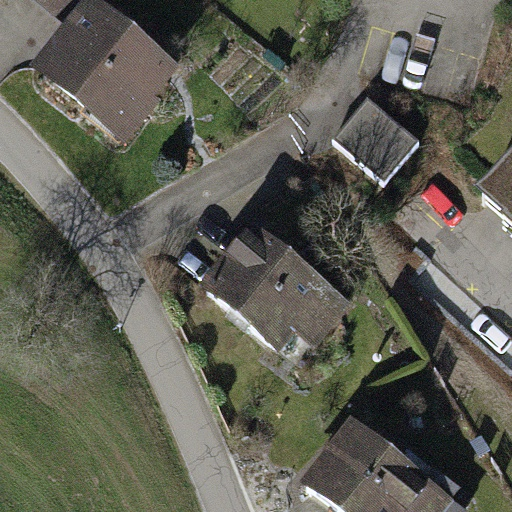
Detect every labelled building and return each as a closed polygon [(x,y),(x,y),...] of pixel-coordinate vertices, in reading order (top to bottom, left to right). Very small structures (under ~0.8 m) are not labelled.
[(26,0),(70,35),(90,9),(95,13),(104,3),(109,7),(114,0),(26,0)] [(95,13),(90,9),(70,35),(31,83),(126,159),(162,115),(157,110),(180,81),(95,13)] [(422,151),(370,109),(336,152),(388,194),(422,151)] [(511,182),(486,211),(511,234),(511,182)] [(352,315),(251,235),(199,300),(281,365),(297,345),(316,360),(352,315)] [(457,511),(353,430),(301,497),(319,511),(457,511)]
